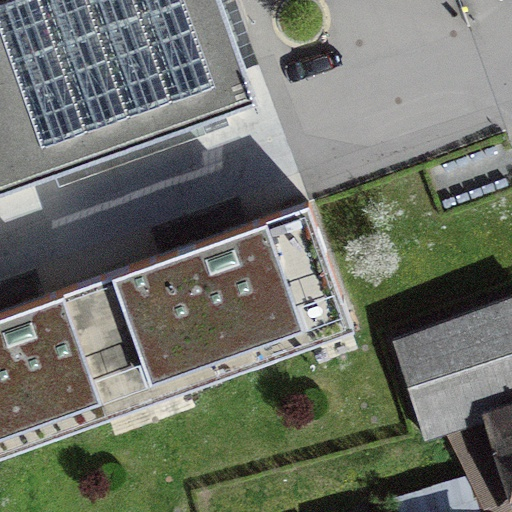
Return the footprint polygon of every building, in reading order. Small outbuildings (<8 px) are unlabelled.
[(0,0),(0,188),(278,92),(238,0),(0,0)] [(489,408),(511,399),(511,114),(345,173),(392,308),(373,314),(411,423),(489,408)] [(340,305),(301,204),(106,277),(143,381),(340,305)] [(0,431),(143,381),(106,277),(0,315),(0,431)] [(511,399),(489,408),(511,473),(511,399)] [(480,511),(456,449),(348,476),(339,511),(480,511)]
